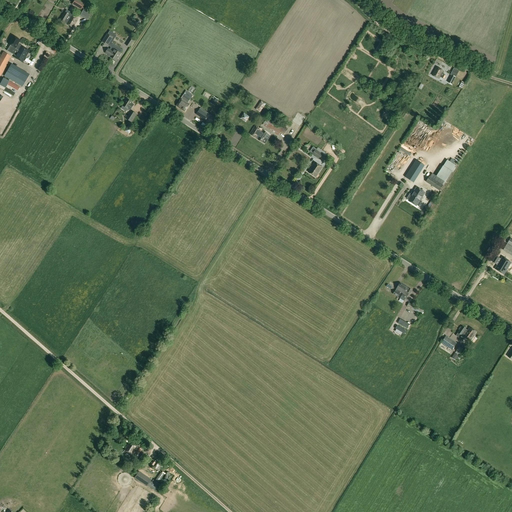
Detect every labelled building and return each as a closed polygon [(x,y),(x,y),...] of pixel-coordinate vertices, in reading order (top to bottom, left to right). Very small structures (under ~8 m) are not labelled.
[(75,0),(72,4),(80,10),(84,4),(77,0),(75,0)] [(87,11),(83,9),(79,16),(87,20),(91,12),(88,10),(87,11)] [(77,20),(68,15),(68,14),(64,12),(59,21),(63,23),(64,22),(72,28),(77,20)] [(107,34),(101,42),(108,46),(113,38),(107,34)] [(130,38),(126,45),(129,47),(134,41),(133,40),(135,38),(132,36),(131,38),(130,38)] [(13,41),(7,51),(12,54),(15,49),(17,50),(13,57),(22,63),(29,51),(13,41)] [(110,50),(108,49),(105,53),(117,60),(121,54),(120,53),(122,50),(113,44),(110,50)] [(4,52),(0,58),(0,76),(0,77),(7,63),(11,56),(4,52)] [(29,75),(20,69),(11,64),(6,73),(19,80),(18,84),(22,86),(29,75)] [(436,68),(432,75),(439,79),(440,77),(442,78),(443,75),(444,73),(442,72),(443,71),(436,68)] [(4,76),(1,83),(7,86),(10,79),(4,76)] [(6,88),(4,91),(2,94),(9,98),(11,95),(13,92),(6,88)] [(18,106),(25,94),(22,93),(16,104),(18,106)] [(181,99),(176,106),(185,112),(189,105),(187,104),(190,99),(184,95),(182,98),(183,99),(182,100),(181,99)] [(133,106),(131,105),(132,103),(127,99),(122,106),(128,109),(130,111),(133,106)] [(261,101),(256,110),(260,113),(266,104),(261,101)] [(196,115),(205,120),(208,115),(200,109),(196,115)] [(126,119),(131,122),(137,114),(131,111),(126,119)] [(267,118),(262,125),(278,136),(284,127),(273,119),(272,121),(267,118)] [(255,126),(250,134),(258,139),(258,140),(262,142),(267,134),(264,131),(265,130),(260,128),(260,129),(255,126)] [(399,147),(408,153),(411,149),(408,146),(406,149),(401,145),(399,147)] [(326,157),(316,150),(316,149),(313,147),(310,152),(313,153),(313,154),(323,161),(326,157)] [(444,165),(452,171),(456,165),(447,159),(444,165)] [(424,166),(416,161),(405,177),(413,183),(424,166)] [(315,162),(308,172),(315,177),(322,167),(315,162)] [(452,171),(444,165),(443,165),(436,176),(446,182),(452,171)] [(429,176),(426,182),(440,191),(443,185),(442,185),(430,177),(429,176)] [(426,193),(416,187),(413,192),(412,195),(410,194),(407,199),(409,200),(408,201),(417,206),(417,205),(419,207),(422,201),(421,200),(426,193)] [(511,239),(511,238),(510,238),(503,250),(511,255),(511,239)] [(492,262),(497,265),(495,269),(504,274),(511,262),(502,257),(501,259),(496,256),(492,262)] [(395,291),(393,294),(398,297),(400,294),(400,293),(401,292),(403,293),(402,296),(404,297),(405,296),(407,297),(409,294),(412,290),(400,283),(396,289),(397,289),(396,291),(395,291)] [(409,303),(407,307),(422,314),(424,311),(409,303)] [(403,310),(399,319),(403,321),(407,312),(403,310)] [(460,331),(458,333),(462,336),(462,335),(463,336),(470,341),(476,332),(469,327),(467,330),(462,327),(460,331)] [(441,343),(452,350),(457,343),(446,336),(441,343)] [(134,453),(135,452),(139,454),(142,449),(138,447),(137,446),(130,441),(124,450),(131,454),(133,452),(134,453)] [(155,491),(160,484),(153,479),(151,482),(138,473),(135,478),(155,491)]
